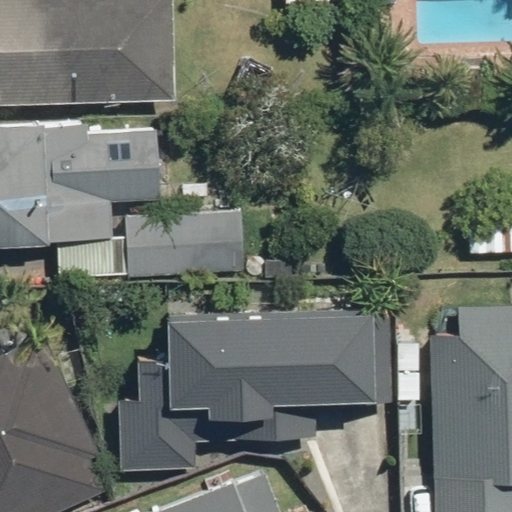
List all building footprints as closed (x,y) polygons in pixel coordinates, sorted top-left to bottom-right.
[(171,0),(0,0),(0,105),(174,100),(171,0)] [(41,120),(0,121),(0,246),(47,244),(47,240),(112,237),(110,201),(159,199),(155,128),(86,131),(86,121),(41,123),(41,120)] [(241,208),(124,213),(127,277),(244,272),(241,208)] [(511,220),(469,221),(469,256),(511,256),(511,220)] [(427,329),(432,511),(511,511),(511,300),(454,302),(455,328),(427,329)] [(386,305),(166,313),(167,351),(133,352),(135,395),(115,396),(117,467),(194,464),(193,438),(315,433),(313,400),(390,397),(386,305)] [(95,449),(42,333),(1,352),(0,350),(0,511),(39,511),(46,509),(47,511),(53,511),(104,489),(87,453),(95,449)] [(227,473),(126,511),(278,511),(260,466),(229,479),(227,473)]
